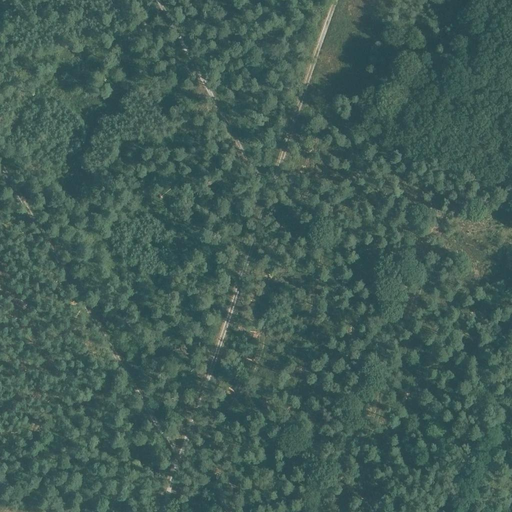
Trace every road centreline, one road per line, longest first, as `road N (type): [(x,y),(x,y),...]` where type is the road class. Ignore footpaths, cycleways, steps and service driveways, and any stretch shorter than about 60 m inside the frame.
road 1 (track): [(178,457),(271,192)]
road 2 (track): [(157,0),(271,192)]
road 3 (track): [(271,192),(336,0)]
